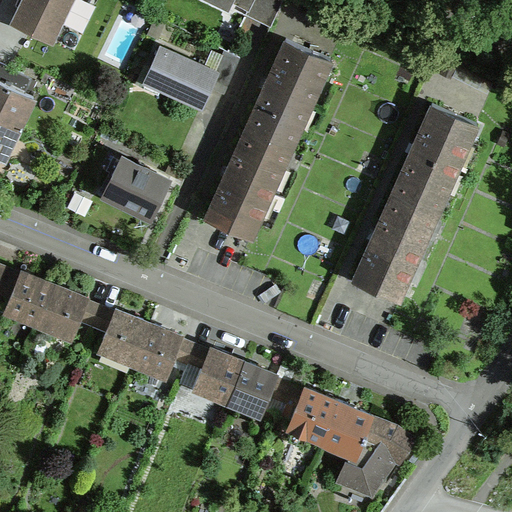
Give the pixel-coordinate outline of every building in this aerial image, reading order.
[(73,0),(26,0),(18,21),(58,38),(73,0)] [(239,0),(214,0),(235,9),(239,0)] [(342,61),(292,39),(208,218),(258,241),(342,61)] [(151,81),(205,104),(220,71),(165,47),(151,81)] [(43,101),(0,79),(0,156),(11,162),(43,101)] [(488,124),(438,101),(357,280),(408,302),(488,124)] [(156,222),(178,180),(128,154),(106,196),(156,222)] [(22,266),(0,257),(0,287),(11,293),(22,266)] [(96,291),(25,261),(22,266),(11,293),(5,307),(76,337),(84,319),(94,295),(96,291)] [(84,319),(97,324),(108,329),(118,305),(94,295),(84,319)] [(190,329),(120,300),(118,305),(108,329),(101,347),(171,376),(177,360),(187,336),(190,329)] [(213,347),(201,342),(187,336),(177,360),(203,371),(213,347)] [(282,375),(283,372),(214,342),(213,347),(203,371),(196,386),(265,415),(269,405),(282,375)] [(269,405),(281,409),(285,401),(295,405),(303,384),(282,375),(269,405)] [(374,409),(304,380),(303,384),(295,405),(286,426),(356,454),(364,437),(377,441),(363,463),(346,456),(336,480),(372,495),(396,461),(400,463),(418,435),(400,422),(374,411),(374,409)]
